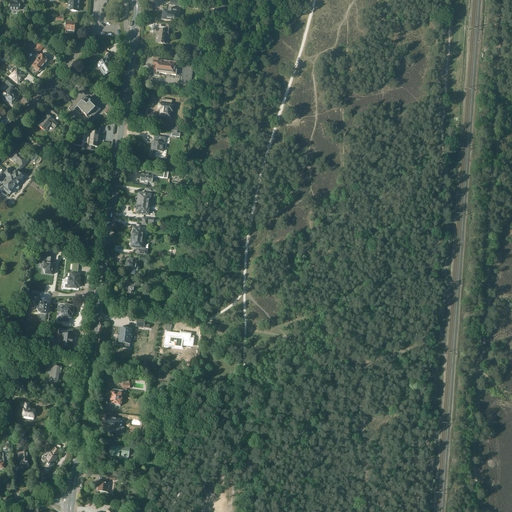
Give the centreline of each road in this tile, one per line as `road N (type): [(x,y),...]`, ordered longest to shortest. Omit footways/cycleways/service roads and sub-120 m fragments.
road 1 (secondary): [(72,501),(137,0)]
road 2 (residential): [(99,0),(99,28),(0,145)]
